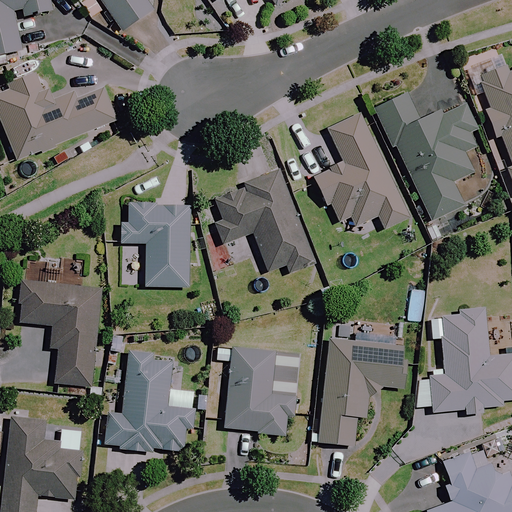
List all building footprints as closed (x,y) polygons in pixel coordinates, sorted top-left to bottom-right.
[(0,0),(0,56),(23,51),(14,12),(23,10),(24,19),(53,12),(50,0),(0,0)] [(100,0),(124,33),(154,12),(146,0),(100,0)] [(483,147),(442,61),(404,79),(408,88),(374,105),(395,149),(397,148),(433,222),(464,207),(453,184),(474,174),(465,155),(483,147)] [(511,67),(479,78),(498,140),(503,138),(511,168),(511,67)] [(49,103),(38,77),(0,92),(0,117),(18,163),(118,122),(105,90),(74,103),(70,95),(49,103)] [(410,219),(363,117),(330,133),(344,165),(315,178),(328,207),(332,205),(340,224),(352,218),(357,228),(379,218),(385,231),(410,219)] [(315,265),(281,173),(244,187),(245,190),(216,201),(223,220),(216,223),(225,246),(255,235),(269,273),(286,266),(289,275),(315,265)] [(155,205),(122,205),(123,245),(146,245),(147,288),(202,287),(202,267),(191,267),(190,208),(155,208),(155,205)] [(101,349),(103,289),(83,288),(85,258),(47,257),(47,267),(24,266),(21,325),(53,327),(52,349),(58,349),(56,386),(92,387),(94,349),(101,349)] [(511,356),(489,358),(487,310),(460,311),(461,317),(430,319),(431,341),(443,340),(445,379),(416,381),(418,414),(502,410),(502,402),(511,401),(511,356)] [(407,349),(331,341),(320,444),(356,448),(359,418),(369,419),(371,396),(383,388),(403,390),(407,349)] [(275,353),(235,349),(226,430),(287,436),(289,416),(294,416),(300,359),(275,356),(275,353)] [(154,354),(130,353),(126,417),(107,416),(105,450),(186,455),(189,410),(169,408),(172,364),(154,363),(154,354)] [(72,450),(73,437),(44,434),(45,423),(11,419),(1,511),(36,511),(38,498),(75,501),(80,451),(72,450)] [(444,464),(452,485),(444,487),(450,505),(430,511),(511,511),(511,480),(509,473),(496,478),(491,466),(475,472),(469,455),(444,464)]
